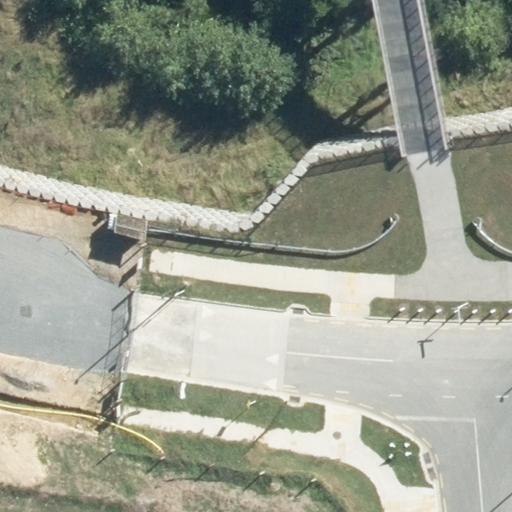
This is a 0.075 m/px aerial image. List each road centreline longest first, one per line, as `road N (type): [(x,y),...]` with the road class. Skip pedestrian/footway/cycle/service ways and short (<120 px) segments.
road 1 (residential): [(457,363),(343,363),(137,338),(0,305)]
road 2 (residential): [(457,363),(473,511)]
